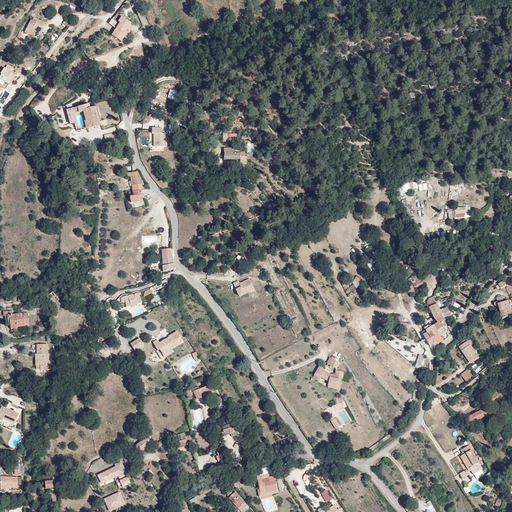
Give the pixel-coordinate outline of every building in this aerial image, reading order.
[(32,21),(30,20),(23,31),(28,34),(26,37),(29,39),(33,33),(33,30),(36,25),(42,28),(44,23),(38,19),(37,21),(33,18),(32,21)] [(108,23),(114,27),(117,22),(112,18),(108,23)] [(123,19),(113,35),(124,42),(132,29),(129,27),(131,24),(123,19)] [(3,84),(7,86),(13,76),(8,72),(9,69),(6,67),(4,69),(3,68),(0,72),(0,74),(1,75),(0,76),(0,87),(0,88),(3,84)] [(97,125),(108,121),(103,104),(98,105),(97,100),(76,107),(79,119),(83,118),(81,110),(91,107),(97,125)] [(68,123),(75,121),(72,108),(65,110),(68,123)] [(55,116),(49,118),(52,132),(59,130),(55,116)] [(172,150),(171,136),(166,136),(165,131),(155,131),(155,137),(157,137),(157,150),(172,150)] [(247,167),(250,167),(250,166),(250,158),(247,158),(247,155),(240,156),(240,150),(226,151),(230,157),(231,163),(247,162),(247,167)] [(137,199),(145,196),(144,193),(147,191),(138,178),(130,180),(131,185),(133,185),(137,199)] [(402,184),(403,187),(398,188),(400,194),(418,190),(416,181),(402,184)] [(418,184),(419,191),(427,189),(426,183),(418,184)] [(449,196),(458,197),(458,186),(450,185),(449,196)] [(141,204),(147,201),(145,196),(137,199),(134,200),(137,211),(143,209),(141,204)] [(164,272),(170,270),(170,267),(175,267),(174,264),(176,264),(175,259),(174,259),(173,254),(163,257),(164,272)] [(372,259),(366,262),(372,272),(377,269),(372,259)] [(177,274),(175,269),(170,270),(168,271),(164,272),(164,277),(170,276),(177,274)] [(259,294),(255,284),(244,288),(243,285),(237,288),(242,301),(259,294)] [(416,293),(419,292),(427,287),(425,284),(417,288),(414,290),(416,293)] [(413,298),(415,298),(417,297),(416,293),(414,290),(417,288),(415,285),(406,290),(411,300),(413,298)] [(136,300),(129,301),(133,311),(139,309),(139,308),(136,300)] [(491,308),(492,314),(496,313),(497,317),(495,317),(498,324),(509,321),(504,306),(501,307),(494,309),(494,308),(491,308)] [(430,309),(429,308),(428,307),(424,309),(428,317),(437,313),(434,308),(430,309)] [(18,316),(19,320),(22,320),(22,326),(22,330),(28,330),(28,328),(36,328),(36,320),(34,319),(34,315),(26,315),(26,311),(15,311),(16,315),(18,316)] [(444,311),(437,314),(440,321),(447,317),(444,311)] [(437,314),(437,313),(428,317),(429,320),(430,322),(434,327),(441,323),(440,321),(437,314)] [(433,334),(440,330),(443,328),(441,323),(434,327),(430,329),(431,331),(433,334)] [(438,345),(445,341),(440,330),(433,334),(438,345)] [(431,350),(438,345),(433,334),(431,331),(423,335),(429,347),(430,349),(431,350)] [(158,340),(153,343),(158,350),(160,349),(163,355),(164,355),(173,350),(172,349),(183,342),(177,332),(169,336),(169,337),(170,339),(167,340),(166,339),(160,343),(158,340)] [(418,335),(426,349),(429,347),(423,335),(422,333),(418,335)] [(131,345),(135,352),(143,346),(139,340),(131,345)] [(462,348),(457,352),(467,368),(475,363),(467,349),(470,347),(468,345),(466,342),(461,345),(461,346),(462,348)] [(35,354),(36,363),(45,363),(44,360),(49,360),(50,353),(48,353),(48,345),(37,345),(37,353),(35,354)] [(342,363),(333,357),(330,363),(339,369),(342,363)] [(416,370),(421,359),(416,357),(412,369),(416,370)] [(49,360),(44,360),(45,363),(36,363),(36,366),(37,366),(37,370),(52,370),(52,360),(49,360)] [(341,380),(344,381),(347,373),(339,371),(337,376),(333,374),(327,371),(327,369),(322,366),(317,374),(323,377),(323,376),(331,381),(330,384),(339,387),(341,380)] [(461,387),(469,382),(463,375),(457,379),(461,387)] [(341,390),(344,381),(341,380),(339,387),(330,384),(329,386),(341,390)] [(200,409),(204,408),(204,405),(216,401),(214,395),(203,398),(202,394),(196,396),(200,409)] [(490,395),(487,403),(491,404),(496,406),(498,398),(490,395)] [(1,407),(0,410),(0,417),(4,419),(15,423),(18,413),(1,407)] [(479,410),(483,416),(489,413),(488,411),(486,407),(479,410)] [(470,425),(484,418),(483,416),(479,410),(472,414),(473,416),(467,419),(470,425)] [(230,429),(222,431),(224,440),(233,437),(230,429)] [(134,446),(139,454),(153,445),(148,438),(134,446)] [(181,447),(191,445),(190,438),(179,440),(179,442),(182,442),(183,444),(181,445),(181,447)] [(281,445),(284,451),(290,449),(287,443),(281,445)] [(191,452),(195,451),(194,445),(191,445),(181,447),(176,448),(178,455),(191,452)] [(481,472),(467,450),(459,454),(461,457),(462,456),(463,458),(459,461),(466,472),(469,471),(469,472),(470,471),(471,472),(469,473),(473,478),(481,472)] [(98,476),(102,484),(117,475),(124,488),(133,484),(120,461),(114,465),(115,467),(98,476)] [(0,490),(1,490),(2,487),(11,487),(19,487),(18,478),(1,477),(1,482),(0,482),(0,490)] [(270,478),(259,480),(262,493),(260,494),(261,498),(279,494),(276,481),(271,482),(270,478)] [(45,490),(52,490),(53,486),(55,486),(55,482),(45,481),(45,490)] [(124,504),(119,493),(104,500),(109,511),(124,504)] [(243,510),(247,507),(240,495),(237,497),(236,495),(232,497),(233,498),(231,499),(237,508),(240,505),(243,510)]
